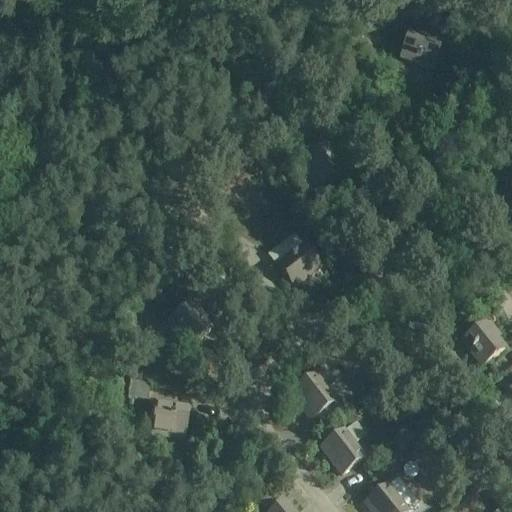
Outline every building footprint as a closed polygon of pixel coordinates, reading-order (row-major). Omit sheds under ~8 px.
[(409,34),(401,61),(402,61),(403,57),(415,61),(415,62),(418,63),(417,66),(433,71),(441,44),(409,34)] [(287,83),(295,94),(306,86),(299,75),(287,83)] [(480,131),(478,145),(490,146),(492,133),(480,131)] [(301,161),(307,173),(316,190),(343,176),(334,159),(328,147),(301,161)] [(256,235),(269,254),(298,234),(284,215),(256,235)] [(276,269),(281,275),(294,291),(320,270),(308,254),(303,248),(276,269)] [(245,261),(233,263),(228,264),(230,280),(235,280),(247,278),(245,261)] [(149,304),(142,295),(133,303),(141,311),(149,304)] [(175,334),(177,336),(189,349),(180,356),(181,357),(211,332),(198,317),(202,314),(194,304),(173,322),(180,330),(175,334)] [(350,322),(335,334),(347,349),(362,338),(350,322)] [(485,326),(460,346),(468,356),(471,354),(481,368),(473,375),(504,351),(493,336),(497,334),(489,324),(485,327),(485,326)] [(314,421),(336,404),(315,377),(293,394),(314,421)] [(149,388),(129,385),(126,400),(147,403),(149,388)] [(182,444),(183,442),(184,442),(188,410),(187,410),(187,413),(169,410),(170,408),(156,406),(152,433),(151,439),(182,444)] [(412,426),(422,439),(432,432),(422,418),(412,426)] [(450,445),(458,439),(448,426),(440,432),(450,445)] [(342,477),(364,460),(344,433),(322,450),(342,477)] [(241,507),(270,483),(254,464),(225,487),(241,507)] [(456,480),(466,494),(477,486),(466,472),(456,480)] [(406,511),(387,488),(365,505),(370,511),(406,511)] [(268,497),(257,505),(262,511),(265,511),(274,505),(268,497)] [(292,511),(285,503),(274,511),(292,511)]
